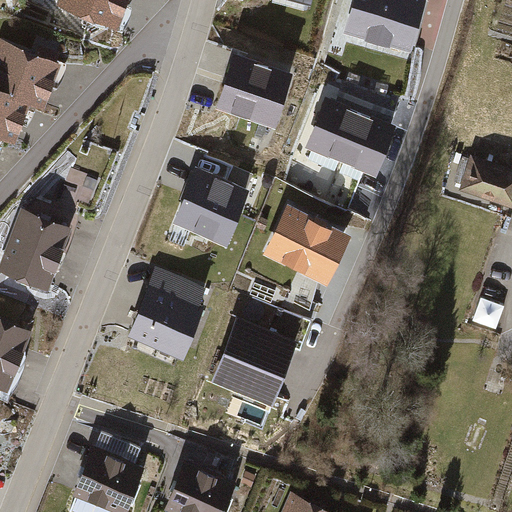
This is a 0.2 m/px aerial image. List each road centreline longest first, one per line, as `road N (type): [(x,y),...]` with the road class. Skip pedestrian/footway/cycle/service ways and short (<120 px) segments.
road 1 (residential): [(11,511),(161,135),(204,0)]
road 2 (residential): [(452,0),(403,171),(326,366)]
